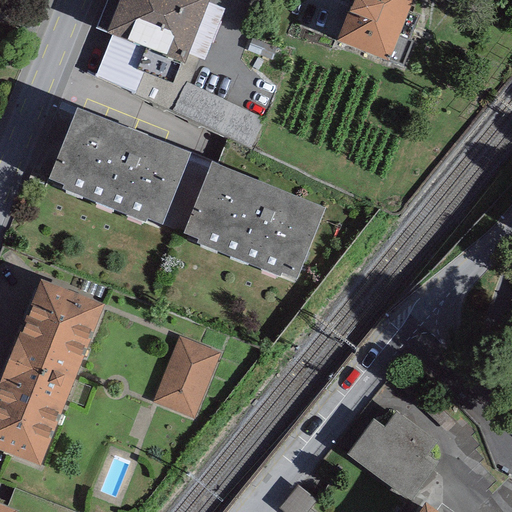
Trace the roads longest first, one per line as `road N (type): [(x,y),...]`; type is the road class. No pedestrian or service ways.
road 1 (residential): [(263,511),(423,326)]
road 2 (residential): [(0,191),(78,0)]
road 3 (residential): [(511,442),(423,326)]
road 4 (residential): [(423,326),(511,224)]
